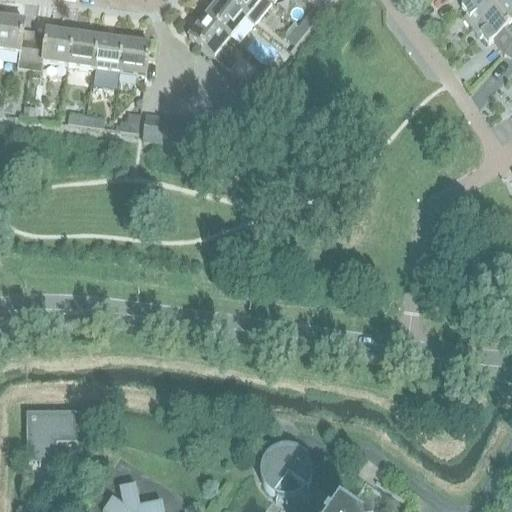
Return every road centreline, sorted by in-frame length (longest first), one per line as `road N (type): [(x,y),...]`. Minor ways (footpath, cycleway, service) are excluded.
road 1 (tertiary): [(408,354),(113,312),(0,313)]
road 2 (residential): [(408,354),(433,204),(508,164)]
road 3 (residential): [(387,0),(508,164)]
